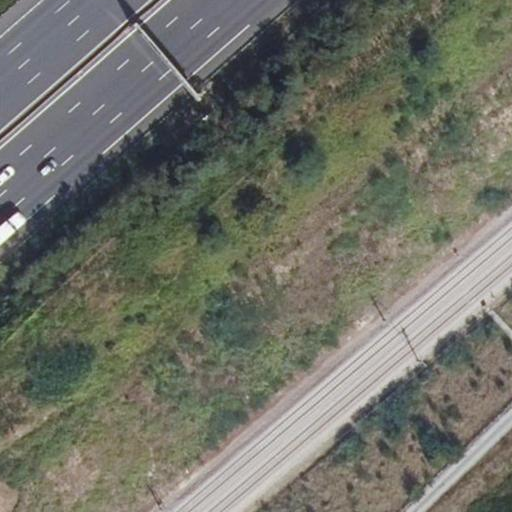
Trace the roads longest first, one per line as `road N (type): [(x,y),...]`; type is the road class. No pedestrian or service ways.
road 1 (motorway): [(0,197),(225,0)]
road 2 (motorway): [(94,0),(0,82)]
